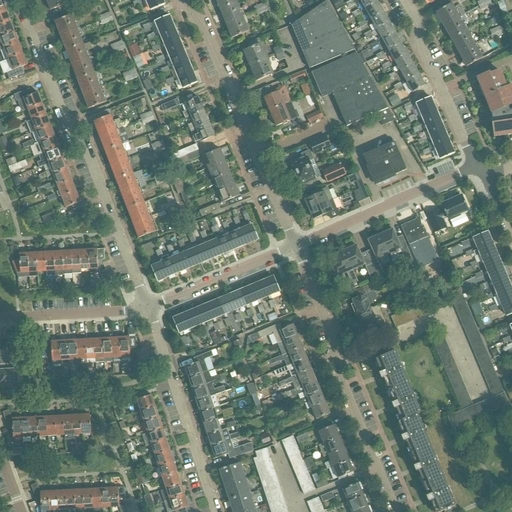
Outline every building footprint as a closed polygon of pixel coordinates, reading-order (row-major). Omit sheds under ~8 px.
[(66,0),(45,0),(49,10),(67,3),(66,0)] [(162,0),(144,0),(142,1),(143,3),(146,2),(150,11),(164,5),(162,0)] [(235,0),(214,0),(219,9),(236,2),(235,0)] [(332,2),(337,10),(345,5),(342,0),(335,0),(333,2),(332,2)] [(365,9),(378,2),(377,0),(356,0),(357,2),(360,1),(365,9)] [(436,13),(443,26),(464,14),(465,14),(460,5),(454,8),(453,5),(459,2),(458,0),(451,0),(448,2),(450,5),(436,13)] [(481,10),(492,5),(490,0),(482,0),(477,2),(481,10)] [(503,16),(509,14),(503,1),(498,3),(503,16)] [(236,2),(219,9),(231,38),(248,31),(236,2)] [(354,50),(327,2),(291,26),(309,69),(354,50)] [(371,20),(384,12),(378,2),(365,9),(362,11),(363,13),(366,11),(371,20)] [(7,10),(0,13),(0,25),(11,21),(7,10)] [(352,13),(355,18),(361,14),(359,10),(352,13)] [(377,30),(390,23),(384,12),(371,20),(368,21),(369,23),(372,22),(377,30)] [(65,50),(83,43),(72,14),(54,21),(65,50)] [(469,21),(465,14),(464,14),(443,26),(451,40),(467,31),(463,24),(469,21)] [(159,33),(174,27),(169,16),(151,23),(152,25),(156,24),(159,33)] [(365,20),(358,24),(360,28),(367,25),(365,20)] [(11,21),(0,25),(0,36),(1,38),(15,32),(11,21)] [(383,40),(396,33),(390,23),(377,30),(372,33),(371,30),(364,34),(367,39),(373,35),(374,37),(379,34),(383,40)] [(501,26),(490,31),(494,39),(505,34),(501,26)] [(178,38),(174,27),(159,33),(156,34),(157,37),(160,35),(164,44),(178,38)] [(475,44),(467,31),(451,40),(459,54),(475,44)] [(15,32),(1,38),(3,44),(0,44),(0,50),(5,49),(19,43),(15,32)] [(389,51),(402,44),(396,33),(383,40),(380,42),(381,44),(384,42),(389,51)] [(183,49),(178,38),(164,44),(161,46),(162,48),(165,46),(169,55),(183,49)] [(9,60),(24,54),(19,43),(5,49),(9,60)] [(76,79),(94,72),(83,43),(65,50),(76,79)] [(249,67),(269,58),(267,52),(264,53),(261,44),(243,52),(249,67)] [(395,61),(408,54),(402,44),(389,51),(386,53),(387,55),(390,53),(395,61)] [(475,44),(459,54),(466,67),(483,58),(475,44)] [(133,58),(138,56),(133,45),(128,47),(133,58)] [(276,55),(283,53),(280,46),(274,49),(276,55)] [(188,61),(183,49),(169,55),(166,57),(167,59),(170,58),(174,67),(188,61)] [(376,55),(378,60),(385,56),(383,51),(376,55)] [(283,53),(276,55),(279,62),(285,59),(283,53)] [(376,114),(387,109),(356,53),(310,73),(322,98),(332,94),(346,127),(376,114)] [(24,54),(9,60),(13,70),(7,73),(10,79),(25,73),(22,67),(28,65),(24,54)] [(148,65),(143,54),(138,56),(133,58),(137,69),(148,65)] [(401,72),(414,64),(408,54),(395,61),(392,63),(393,65),(396,63),(401,72)] [(272,64),(269,58),(249,67),(255,81),(273,74),(269,65),(272,64)] [(192,72),(188,61),(174,67),(170,68),(171,70),(174,69),(178,78),(192,72)] [(382,66),(384,70),(391,66),(389,62),(382,66)] [(407,82),(420,75),(414,64),(401,72),(398,74),(399,76),(402,74),(407,82)] [(292,84),(306,78),(303,71),(289,77),(292,84)] [(94,72),(76,79),(88,108),(105,102),(94,72)] [(192,72),(178,78),(175,79),(176,81),(179,80),(183,89),(197,83),(192,72)] [(395,72),(388,76),(390,80),(397,77),(395,72)] [(488,75),(477,79),(491,113),(495,137),(511,135),(511,111),(509,112),(508,106),(511,104),(511,102),(510,98),(511,96),(511,87),(506,89),(499,72),(489,76),(488,75)] [(420,75),(407,82),(404,84),(405,86),(408,84),(413,93),(426,85),(420,75)] [(154,89),(150,79),(143,81),(147,91),(154,89)] [(403,87),(401,83),(394,86),(396,91),(403,87)] [(22,112),(28,109),(41,104),(37,93),(30,96),(28,90),(14,95),(17,101),(18,101),(22,112)] [(264,99),(269,111),(283,105),(290,103),(286,94),(280,97),(277,90),(270,92),(271,96),(264,99)] [(393,107),(401,102),(397,94),(388,99),(393,107)] [(421,114),(435,108),(430,97),(413,104),(414,107),(417,105),(421,114)] [(185,103),(188,109),(183,111),(186,117),(190,115),(203,110),(198,98),(185,103)] [(164,112),(180,105),(177,99),(161,106),(164,112)] [(141,101),(133,104),(136,110),(144,107),(141,101)] [(41,104),(28,109),(32,120),(45,115),(41,104)] [(283,105),(269,111),(275,127),(282,124),(283,126),(287,124),(286,122),(290,121),(283,105)] [(435,108),(421,114),(418,116),(419,118),(422,116),(426,126),(440,120),(435,108)] [(102,118),(92,121),(104,150),(121,144),(107,109),(100,112),(102,118)] [(394,121),(387,109),(376,114),(381,126),(394,121)] [(190,115),(193,122),(189,124),(191,129),(208,123),(203,110),(190,115)] [(306,117),(310,124),(324,117),(321,110),(306,117)] [(45,115),(32,120),(26,122),(31,134),(36,132),(50,126),(45,115)] [(440,120),(426,126),(423,127),(424,129),(427,128),(431,137),(445,131),(440,120)] [(213,135),(208,123),(191,129),(196,142),(200,140),(213,135)] [(36,132),(40,142),(54,137),(50,126),(36,132)] [(162,128),(165,136),(170,134),(167,126),(162,128)] [(445,131),(431,137),(428,138),(428,140),(432,139),(435,148),(449,142),(445,131)] [(309,143),(315,155),(332,148),(326,135),(309,143)] [(54,137),(40,142),(35,144),(34,145),(38,156),(40,155),(58,148),(54,137)] [(24,149),(34,145),(35,144),(33,140),(23,145),(24,149)] [(393,141),(362,155),(374,182),(387,177),(388,178),(395,175),(406,170),(393,141)] [(0,145),(3,151),(10,148),(7,142),(0,145)] [(449,142),(435,148),(432,149),(433,152),(436,150),(440,160),(454,154),(449,142)] [(127,160),(121,144),(104,150),(115,179),(132,172),(127,160)] [(174,160),(199,150),(196,144),(172,154),(174,160)] [(39,168),(49,164),(63,159),(58,148),(40,155),(43,161),(37,163),(39,168)] [(207,168),(225,161),(220,149),(202,157),(207,168)] [(199,150),(174,160),(175,162),(178,161),(180,165),(200,156),(198,151),(199,150)] [(309,154),(290,163),(291,165),(290,166),(293,174),(317,163),(312,153),(309,154)] [(6,161),(9,167),(17,163),(15,158),(6,161)] [(49,164),(51,170),(46,172),(46,173),(40,176),(41,179),(67,169),(63,159),(49,164)] [(225,161),(207,168),(212,179),(230,172),(225,161)] [(17,163),(9,167),(11,172),(19,169),(17,163)] [(320,170),(317,163),(293,174),(296,181),(298,180),(300,184),(319,176),(319,175),(322,174),(326,182),(344,174),(339,163),(321,171),(321,169),(320,170)] [(71,181),(67,169),(41,179),(41,180),(48,177),(49,181),(51,181),(51,180),(54,178),(57,186),(71,181)] [(172,173),(175,181),(183,178),(180,171),(172,173)] [(126,208),(143,201),(132,172),(115,179),(126,208)] [(230,172),(212,179),(208,181),(210,186),(214,185),(217,191),(234,184),(230,172)] [(178,194),(186,191),(181,180),(174,183),(178,194)] [(359,189),(364,200),(369,198),(361,180),(356,182),(359,189)] [(62,197),(75,192),(71,181),(57,186),(62,197)] [(39,193),(52,188),(50,184),(44,186),(43,186),(37,189),(39,193)] [(234,184),(217,191),(222,203),(239,196),(234,184)] [(312,193),(314,197),(305,200),(309,210),(332,200),(327,188),(320,191),(319,190),(312,193)] [(364,200),(359,189),(353,192),(358,203),(364,200)] [(186,191),(178,194),(181,193),(185,205),(190,203),(186,191)] [(66,208),(79,203),(75,192),(62,197),(66,208)] [(468,211),(462,196),(442,205),(444,210),(440,211),(440,210),(426,216),(433,233),(446,227),(443,220),(448,218),(448,219),(468,211)] [(313,220),(337,209),(333,200),(332,200),(309,210),(313,220)] [(138,239),(155,232),(143,201),(126,208),(138,239)] [(202,217),(221,210),(219,203),(199,211),(202,217)] [(45,225),(57,220),(54,213),(42,217),(45,225)] [(408,244),(427,236),(423,225),(421,226),(420,220),(417,221),(416,219),(401,225),(408,244)] [(241,230),(247,244),(258,240),(251,222),(249,223),(250,227),(241,230)] [(241,230),(240,227),(238,228),(239,231),(230,235),(236,249),(247,244),(241,230)] [(380,235),(388,254),(400,248),(392,229),(390,231),(389,229),(383,231),(384,233),(380,235)] [(236,249),(230,235),(228,232),(226,233),(228,236),(219,240),(224,254),(236,249)] [(478,251),(491,245),(486,233),(473,239),(473,240),(471,241),(473,244),(475,243),(478,251)] [(388,254),(380,235),(376,236),(376,234),(370,237),(370,239),(368,240),(376,259),(388,254)] [(224,254),(219,240),(217,236),(215,237),(216,241),(207,244),(213,258),(224,254)] [(213,258),(207,244),(206,241),(204,242),(205,245),(196,249),(202,263),(213,258)] [(345,251),(353,270),(365,264),(357,246),(354,247),(354,245),(347,248),(348,249),(345,251)] [(496,257),(491,245),(478,251),(473,253),(472,251),(465,254),(467,258),(474,255),(475,257),(480,255),(483,262),(496,257)] [(185,254),(191,267),(202,263),(196,249),(195,246),(193,247),(194,250),(185,254)] [(400,250),(406,263),(412,260),(407,248),(400,250)] [(99,271),(105,269),(103,264),(97,267),(97,260),(101,260),(105,259),(104,249),(97,250),(87,250),(88,268),(90,268),(90,273),(100,273),(99,271)] [(88,268),(87,250),(78,251),(79,269),(88,268)] [(174,258),(180,272),(191,267),(185,254),(184,250),(181,251),(183,254),(174,258)] [(71,274),(69,251),(61,252),(62,270),(63,274),(69,274),(71,274)] [(78,251),(69,251),(71,274),(79,273),(79,269),(78,251)] [(339,287),(341,293),(360,285),(353,270),(345,251),(341,252),(340,251),(334,253),(335,255),(333,256),(336,263),(332,265),(337,277),(346,273),(350,282),(339,287)] [(53,252),(44,253),(45,271),(45,276),(54,276),(53,252)] [(62,270),(61,252),(53,252),(54,276),(63,275),(63,274),(62,270)] [(27,254),(28,277),(37,277),(36,272),(35,253),(27,254)] [(45,271),(44,253),(35,253),(36,272),(45,271)] [(13,262),(19,278),(28,277),(27,254),(19,254),(20,259),(15,261),(13,262)] [(161,260),(168,277),(180,272),(174,258),(172,255),(170,256),(169,255),(161,259),(161,260)] [(501,268),(496,257),(483,262),(480,264),(481,266),(484,264),(488,274),(501,268)] [(160,264),(152,267),(157,281),(168,277),(161,260),(159,261),(160,264)] [(372,265),(377,275),(377,276),(383,273),(378,262),(372,265)] [(377,275),(372,265),(366,267),(371,279),(377,276),(377,275)] [(506,279),(501,268),(488,274),(484,275),(485,277),(488,276),(492,285),(506,279)] [(262,282),(267,296),(269,299),(271,298),(269,295),(279,291),(273,277),(262,282)] [(510,290),(506,279),(492,285),(489,286),(490,288),(493,287),(497,296),(510,290)] [(262,282),(250,286),(256,300),(257,303),(260,303),(258,299),(267,296),(262,282)] [(354,314),(373,308),(370,301),(375,299),(376,297),(375,294),(372,293),(371,293),(369,290),(377,286),(375,282),(353,291),(356,298),(351,300),(353,305),(351,306),(354,314)] [(250,286),(239,291),(245,305),(246,308),(248,307),(247,304),(256,300),(250,286)] [(446,294),(450,306),(454,304),(456,311),(467,306),(460,289),(446,294)] [(511,302),(511,294),(510,290),(497,296),(494,297),(495,300),(498,298),(502,307),(511,302)] [(228,296),(234,310),(235,313),(237,312),(236,309),(245,305),(239,291),(228,296)] [(440,297),(445,308),(450,306),(446,294),(440,297)] [(223,314),(224,318),(226,317),(225,313),(234,310),(228,296),(217,300),(223,314)] [(435,299),(439,310),(445,308),(440,297),(435,299)] [(429,301),(434,312),(439,310),(435,299),(429,301)] [(223,314),(217,300),(206,305),(211,319),(213,322),(215,321),(214,318),(223,314)] [(424,303),(428,314),(434,312),(429,301),(424,303)] [(511,302),(502,307),(499,309),(500,311),(503,309),(507,319),(511,316),(511,302)] [(418,305),(423,317),(428,314),(424,303),(418,305)] [(211,319),(206,305),(194,310),(200,324),(202,327),(204,326),(202,323),(211,319)] [(413,308),(417,319),(423,317),(418,305),(413,308)] [(467,306),(456,311),(459,316),(470,312),(467,306)] [(373,308),(354,314),(355,315),(356,314),(363,329),(365,328),(367,332),(382,325),(375,307),(373,308)] [(412,321),(417,319),(413,308),(407,310),(412,321)] [(194,310),(183,315),(189,328),(190,332),(192,331),(191,328),(200,324),(194,310)] [(406,323),(412,321),(407,310),(402,312),(406,323)] [(401,326),(406,323),(402,312),(396,314),(401,326)] [(470,312),(459,316),(461,322),(472,317),(470,312)] [(267,316),(270,322),(278,319),(275,313),(267,316)] [(401,326),(396,314),(391,317),(395,328),(401,326)] [(189,328),(183,315),(172,319),(179,336),(181,335),(180,332),(189,328)] [(474,323),(472,317),(461,322),(463,327),(474,323)] [(474,323),(463,327),(466,333),(477,328),(474,323)] [(276,324),(248,335),(248,344),(273,334),(277,344),(277,343),(296,335),(291,324),(278,329),(276,324)] [(477,328),(466,333),(468,338),(479,333),(477,328)] [(215,344),(222,341),(218,333),(212,336),(215,344)] [(479,333),(468,338),(470,344),(481,339),(479,333)] [(296,335),(277,343),(278,344),(269,347),(271,352),(280,349),(282,355),(301,347),(296,335)] [(443,335),(432,339),(434,345),(445,340),(443,335)] [(129,349),(134,348),(136,348),(136,337),(129,338),(121,338),(122,358),(122,363),(132,362),(131,359),(137,357),(136,353),(129,355),(129,349)] [(121,364),(121,363),(122,363),(122,358),(121,338),(112,339),(113,358),(113,362),(113,365),(121,364)] [(103,339),(95,340),(96,363),(104,363),(103,339)] [(112,339),(103,339),(104,363),(113,362),(113,358),(112,339)] [(481,339),(470,344),(472,349),(483,344),(481,339)] [(79,361),(77,340),(69,341),(71,361),(79,361)] [(86,340),(77,340),(79,361),(79,364),(86,364),(88,364),(86,340)] [(96,363),(95,340),(93,340),(86,340),(88,364),(96,363)] [(232,343),(235,350),(243,347),(240,340),(232,343)] [(437,350),(448,345),(445,340),(434,345),(437,350)] [(71,361),(69,341),(59,342),(61,366),(71,365),(71,361)] [(51,342),(51,346),(47,348),(50,356),(52,356),(53,366),(61,366),(59,342),(51,342)] [(12,364),(14,364),(12,364),(12,357),(12,344),(4,345),(4,344),(0,344),(0,364),(1,365),(12,364)] [(483,344),(472,349),(475,354),(486,350),(483,344)] [(439,356),(450,351),(448,345),(437,350),(439,356)] [(301,347),(282,355),(269,361),(271,365),(279,362),(280,362),(284,360),(287,366),(305,358),(301,347)] [(493,358),(499,355),(496,349),(491,352),(493,358)] [(206,372),(203,360),(213,356),(210,350),(189,359),(191,363),(184,366),(187,378),(206,372)] [(486,350),(475,354),(477,360),(488,355),(486,350)] [(441,361),(452,356),(450,351),(439,356),(441,361)] [(389,390),(408,382),(396,352),(376,360),(382,373),(380,373),(382,379),(384,378),(389,390)] [(488,355),(477,360),(479,365),(490,361),(488,355)] [(443,366),(455,362),(452,356),(441,361),(443,366)] [(305,358),(287,366),(274,371),(276,376),(289,370),(292,377),(297,375),(297,374),(310,369),(305,358)] [(490,361),(479,365),(482,371),(493,366),(490,361)] [(446,372),(457,367),(455,362),(443,366),(446,372)] [(16,384),(17,384),(17,383),(23,383),(23,370),(17,370),(16,370),(14,370),(14,364),(12,364),(1,365),(1,371),(0,370),(0,384),(8,384),(10,386),(14,386),(16,384)] [(493,366),(482,371),(484,376),(495,372),(493,368),(493,366)] [(448,377),(459,373),(457,367),(446,372),(448,377)] [(310,369),(297,374),(297,375),(301,385),(314,380),(310,369)] [(209,378),(206,372),(187,378),(191,389),(211,383),(225,378),(223,373),(218,375),(209,378)] [(495,372),(484,376),(486,382),(497,377),(495,372)] [(450,383),(462,378),(459,373),(448,377),(450,383)] [(497,377),(486,382),(489,387),(500,382),(497,377)] [(453,388),(464,383),(462,378),(450,383),(453,388)] [(314,380),(301,385),(277,396),(279,401),(292,396),(293,397),(299,395),(301,399),(319,391),(314,380)] [(389,390),(394,403),(393,404),(395,409),(396,408),(402,421),(419,414),(421,413),(408,382),(389,390)] [(500,382),(489,387),(491,392),(502,388),(500,382)] [(213,389),(211,383),(191,389),(195,400),(214,394),(229,389),(228,386),(223,387),(222,386),(213,389)] [(455,394),(466,389),(464,383),(453,388),(455,394)] [(509,405),(502,388),(491,392),(493,397),(490,399),(495,411),(509,405)] [(457,399),(468,394),(466,389),(455,394),(457,399)] [(319,391),(301,399),(289,404),(291,409),(308,402),(311,408),(324,402),(319,391)] [(214,394),(195,400),(199,412),(217,406),(230,402),(229,399),(228,400),(227,397),(226,398),(216,401),(214,394)] [(468,394),(457,399),(460,404),(471,400),(468,394)] [(135,401),(133,395),(112,402),(114,407),(135,401)] [(139,412),(155,407),(151,395),(136,400),(139,412)] [(484,401),(489,413),(495,411),(490,399),(484,401)] [(473,406),(471,400),(460,404),(462,410),(473,406)] [(488,413),(489,413),(484,401),(479,403),(484,415),(488,413)] [(324,402),(311,408),(316,419),(329,414),(324,402)] [(484,415),(479,403),(473,406),(478,418),(484,415)] [(219,413),(217,406),(199,412),(203,423),(216,419),(214,415),(219,413)] [(462,410),(447,417),(452,429),(478,418),(473,406),(462,410)] [(155,407),(139,412),(143,423),(158,418),(155,407)] [(419,414),(402,421),(398,423),(404,436),(402,436),(404,441),(406,441),(411,453),(432,445),(419,414)] [(73,416),(73,435),(74,435),(82,435),(81,415),(73,416)] [(91,433),(90,425),(90,415),(81,415),(82,435),(91,434),(92,437),(98,435),(97,430),(91,433)] [(64,416),(55,417),(56,436),(65,436),(64,416)] [(73,416),(64,416),(65,436),(65,440),(74,440),(74,435),(73,435),(73,416)] [(38,418),(39,437),(47,436),(47,417),(38,418)] [(55,417),(47,417),(47,436),(56,436),(55,417)] [(228,417),(216,421),(216,419),(203,423),(207,435),(220,431),(219,428),(230,424),(232,423),(232,421),(232,419),(230,417),(228,417)] [(22,438),(21,418),(12,419),(13,424),(8,426),(13,438),(22,438)] [(21,418),(22,438),(30,437),(30,418),(21,418)] [(30,418),(30,437),(39,437),(38,418),(30,418)] [(162,429),(158,418),(143,423),(147,434),(162,429)] [(322,443),(338,437),(333,425),(317,431),(322,443)] [(162,429),(147,434),(149,440),(146,441),(147,446),(150,445),(150,444),(165,439),(162,429)] [(225,429),(220,431),(207,435),(211,446),(229,440),(239,437),(237,432),(228,435),(225,429)] [(299,444),(310,439),(307,433),(296,438),(299,444)] [(260,437),(263,445),(271,442),(268,434),(260,437)] [(283,446),(294,442),(292,436),(281,441),(283,446)] [(338,437),(322,443),(319,445),(324,457),(327,456),(343,449),(338,437)] [(165,439),(150,444),(150,445),(154,456),(169,451),(165,439)] [(232,449),(229,440),(211,446),(215,460),(227,455),(228,459),(252,451),(249,443),(232,449)] [(86,444),(86,445),(88,452),(96,449),(94,442),(86,444)] [(297,447),(294,442),(283,446),(285,452),(297,447)] [(432,445),(411,453),(416,466),(415,466),(417,471),(418,471),(424,483),(444,475),(432,445)] [(299,452),(297,447),(285,452),(287,457),(299,452)] [(256,458),(268,454),(266,448),(254,452),(256,458)] [(348,461),(343,449),(327,456),(332,467),(348,461)] [(173,462),(169,451),(154,456),(156,462),(154,462),(156,467),(158,467),(173,462)] [(299,452),(287,457),(290,463),(301,458),(299,452)] [(268,454),(256,458),(253,459),(255,464),(270,459),(268,454)] [(312,457),(302,461),(303,463),(304,465),(314,461),(312,457)] [(301,458),(290,463),(292,468),(303,463),(302,461),(301,458)] [(270,459),(255,464),(257,470),(272,465),(270,459)] [(316,466),(314,461),(304,465),(305,469),(306,470),(316,466)] [(348,461),(332,467),(337,479),(352,472),(348,461)] [(177,473),(173,462),(158,467),(161,478),(177,473)] [(219,470),(229,500),(249,493),(239,463),(219,470)] [(304,465),(303,463),(292,468),(294,473),(305,469),(304,465)] [(274,470),(272,465),(257,470),(258,475),(274,470)] [(306,470),(305,469),(294,473),(296,479),(308,474),(306,470)] [(274,470),(258,475),(260,481),(276,476),(274,470)] [(177,473),(161,478),(165,489),(180,484),(177,473)] [(310,479),(308,474),(296,479),(298,484),(310,479)] [(444,475),(424,483),(429,496),(427,496),(429,502),(431,501),(435,511),(440,511),(446,510),(446,511),(453,511),(459,510),(444,475)] [(276,476),(260,481),(262,487),(277,482),(276,476)] [(312,485),(310,479),(298,484),(301,489),(312,485)] [(315,483),(318,489),(329,485),(326,479),(315,483)] [(279,487),(277,482),(262,487),(264,492),(279,487)] [(346,501),(362,495),(357,483),(341,490),(346,501)] [(165,489),(169,500),(163,502),(164,502),(184,495),(180,484),(165,489)] [(312,485),(301,489),(303,495),(314,490),(312,485)] [(279,487),(264,492),(266,498),(281,493),(279,487)] [(109,488),(100,489),(101,508),(110,507),(109,488)] [(119,506),(118,499),(123,499),(125,498),(124,488),(118,488),(109,488),(110,507),(119,506)] [(93,511),(93,508),(92,489),(83,490),(84,509),(84,511),(93,511)] [(92,489),(93,508),(93,511),(101,511),(101,508),(100,489),(92,489)] [(66,491),(67,511),(75,511),(75,509),(74,490),(66,491)] [(74,490),(75,509),(75,511),(84,511),(84,509),(83,490),(74,490)] [(57,511),(57,491),(48,492),(50,511),(52,510),(52,511),(57,511)] [(57,491),(57,511),(67,511),(66,491),(57,491)] [(49,511),(50,511),(48,492),(40,492),(40,497),(36,499),(38,504),(40,504),(40,511),(49,511)] [(323,503),(334,498),(332,492),(320,496),(323,503)] [(255,511),(249,493),(229,500),(232,511),(255,511)] [(283,498),(281,493),(266,498),(267,503),(283,498)] [(177,511),(176,510),(188,507),(184,495),(164,502),(166,511),(177,511)] [(354,511),(367,507),(362,495),(346,501),(350,511),(354,511)] [(154,505),(151,498),(145,500),(148,507),(154,505)] [(285,504),(283,498),(267,503),(269,509),(285,504)] [(309,508),(320,503),(318,498),(306,503),(309,508)] [(313,511),(322,509),(320,503),(309,508),(310,511),(313,511)]
